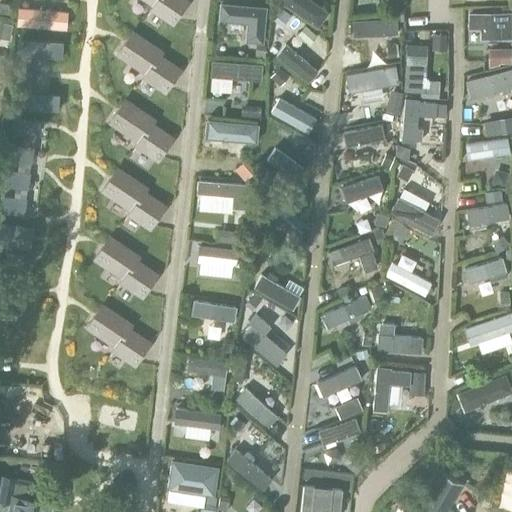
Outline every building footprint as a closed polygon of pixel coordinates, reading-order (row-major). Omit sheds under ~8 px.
[(142,0),(152,6),(150,10),(173,25),(189,1),(187,0),(142,0)] [(310,0),(276,0),(318,28),(329,12),(310,0)] [(407,0),(406,30),(422,30),(422,0),(407,0)] [(262,43),(266,8),(220,3),(219,21),(247,24),(245,42),(262,43)] [(18,8),(17,26),(42,28),(43,26),(44,10),(18,8)] [(66,29),(67,12),(44,10),(43,26),(42,28),(66,29)] [(493,39),(511,38),(510,12),(467,13),(468,29),(493,28),(493,39)] [(352,36),(397,34),(397,18),(352,20),(352,36)] [(165,94),(182,69),(162,56),(164,53),(132,31),(116,56),(145,75),(142,79),(165,94)] [(435,76),(436,43),(419,43),(418,76),(435,76)] [(411,86),(413,44),(399,44),(398,85),(411,86)] [(211,61),(210,77),(261,81),(262,65),(211,61)] [(393,67),(352,75),(355,90),(396,82),(393,67)] [(472,97),(511,86),(511,70),(468,82),(472,97)] [(419,100),(405,98),(401,142),(415,143),(419,100)] [(109,124),(137,143),(135,147),(158,163),(174,138),(155,125),(157,121),(125,100),(109,124)] [(280,102),(271,111),(296,133),(304,124),(280,102)] [(12,118),(12,130),(35,130),(35,119),(12,118)] [(206,120),(205,138),(257,143),(258,125),(206,120)] [(381,124),(342,133),(345,147),(384,138),(381,124)] [(507,138),(465,144),(467,160),(509,153),(507,138)] [(270,146),(261,157),(292,182),(301,170),(270,146)] [(404,162),(397,174),(418,186),(415,192),(422,196),(433,179),(404,162)] [(150,231),(166,206),(146,193),(149,189),(117,168),(100,192),(129,211),(127,215),(150,231)] [(378,175),(340,189),(346,203),(383,190),(378,175)] [(198,180),(196,194),(245,198),(246,184),(198,180)] [(398,197),(390,212),(431,234),(439,219),(398,197)] [(32,202),(30,213),(56,219),(58,207),(32,202)] [(266,202),(257,213),(286,238),(295,228),(266,202)] [(506,203),(466,210),(469,225),(509,218),(506,203)] [(409,248),(414,235),(400,230),(395,242),(409,248)] [(142,299),(158,274),(139,261),(141,258),(109,236),(93,260),(121,279),(119,283),(142,299)] [(372,251),(374,251),(369,237),(327,252),(332,265),(359,256),(364,272),(377,268),(372,251)] [(183,266),(207,266),(207,265),(228,266),(229,243),(184,242),(183,266)] [(501,258),(464,269),(469,283),(506,271),(502,260),(501,258)] [(392,263),(385,276),(424,296),(430,282),(392,263)] [(261,274),(254,287),(292,309),(300,296),(261,274)] [(365,295),(320,315),(326,328),(371,308),(365,295)] [(194,300),(191,314),(234,321),(236,307),(194,300)] [(135,367),(151,343),(131,330),(133,326),(101,305),(85,329),(114,348),(112,351),(135,367)] [(511,311),(464,328),(470,345),(511,330),(511,311)] [(264,335),(270,326),(255,314),(248,322),(251,325),(241,337),(277,366),(287,353),(264,335)] [(8,332),(8,359),(23,359),(24,332),(8,332)] [(378,334),(376,349),(421,353),(422,338),(378,334)] [(188,356),(186,370),(225,375),(227,361),(188,356)] [(355,366),(317,383),(323,397),(361,379),(355,366)] [(391,367),(376,366),(372,410),(387,411),(390,383),(409,385),(411,371),(391,369),(391,367)] [(454,389),(493,378),(490,367),(451,378),(454,389)] [(504,377),(462,394),(467,408),(510,391),(504,377)] [(81,415),(132,416),(133,382),(82,381),(81,415)] [(245,388),(235,398),(268,427),(277,416),(245,388)] [(511,413),(511,402),(511,400),(499,399),(498,412),(511,413)] [(21,405),(0,405),(0,434),(22,434),(21,405)] [(220,433),(222,417),(172,411),(171,427),(220,433)] [(235,449),(226,460),(263,490),(271,479),(235,449)] [(168,490),(215,497),(219,467),(172,460),(168,490)] [(444,511),(462,482),(439,469),(414,511),(444,511)] [(51,511),(53,502),(16,496),(19,478),(0,474),(0,501),(11,503),(9,511),(51,511)] [(316,474),(314,490),(330,492),(329,502),(324,501),(323,511),(327,511),(326,511),(343,511),(348,476),(332,474),(332,476),(316,474)]
